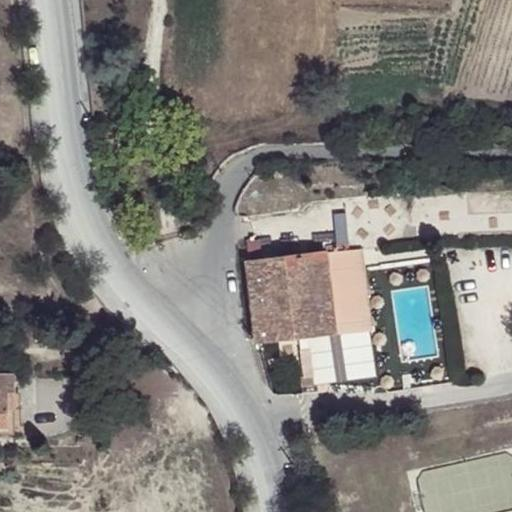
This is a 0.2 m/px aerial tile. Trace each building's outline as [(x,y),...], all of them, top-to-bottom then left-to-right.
[(325,244),(326,253),(349,250),(348,242),(325,244)] [(326,253),(328,271),(363,268),(360,249),(349,250),(326,253)] [(248,262),(258,343),(334,335),(328,271),(326,253),(254,260),(248,262)] [(328,271),(334,335),(369,331),(363,268),(328,271)] [(0,429),(27,428),(24,375),(0,376),(0,429)] [(0,437),(28,436),(27,428),(0,429),(0,437)]
